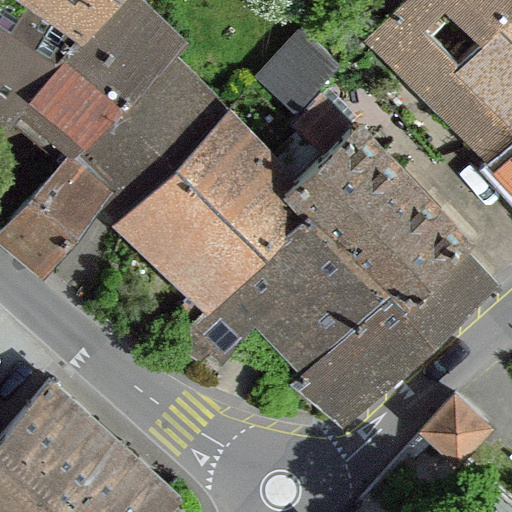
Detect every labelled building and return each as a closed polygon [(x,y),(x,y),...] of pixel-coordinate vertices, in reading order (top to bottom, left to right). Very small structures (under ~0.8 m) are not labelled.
[(28,0),(14,22),(0,12),(0,114),(16,125),(25,110),(62,52),(38,37),(54,13),(34,0),(28,0)] [(192,40),(153,0),(112,0),(88,29),(62,52),(25,110),(75,149),(78,151),(180,51),(192,40)] [(45,0),(88,29),(112,0),(45,0)] [(375,37),(503,165),(511,155),(511,0),(409,0),(398,13),(375,37)] [(384,0),(398,13),(409,0),(384,0)] [(252,78),(331,147),(359,123),(324,91),(358,58),(313,11),(252,78)] [(233,105),(180,51),(78,151),(118,186),(105,199),(122,216),(233,105)] [(233,105),(122,216),(215,305),(294,227),(291,223),(308,206),(287,187),(300,174),(233,105)] [(477,237),(365,117),(359,123),(331,147),(300,174),(287,187),(308,206),(391,286),(408,302),(471,243),(477,237)] [(50,265),(105,199),(118,186),(78,151),(75,149),(3,227),(50,265)] [(511,155),(503,165),(511,175),(511,155)] [(294,227),(215,305),(185,347),(207,362),(217,350),(229,361),(261,316),(308,367),(391,286),(308,206),(291,223),(294,227)] [(471,243),(408,302),(439,336),(503,279),(471,243)] [(345,420),(439,336),(408,302),(391,286),(308,367),(297,381),(345,420)] [(0,505),(7,511),(60,511),(123,443),(52,378),(0,438),(0,505)] [(463,399),(431,432),(462,462),(494,430),(463,399)] [(149,511),(172,487),(123,443),(60,511),(149,511)]
